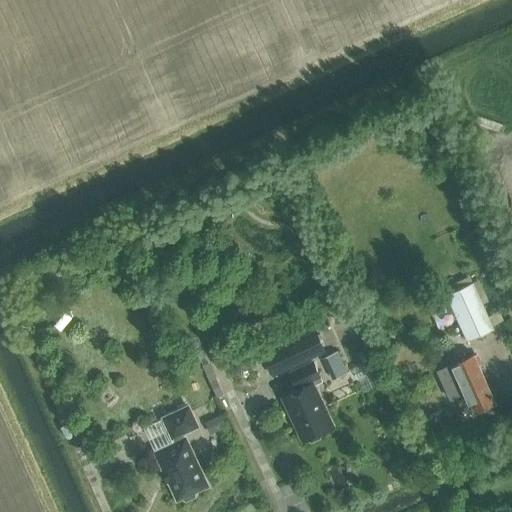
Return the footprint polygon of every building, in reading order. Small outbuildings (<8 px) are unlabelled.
[(467,340),(493,328),(472,283),(446,294),(467,340)] [(314,332),(278,348),(288,369),(324,352),(314,332)] [(438,371),(443,383),(454,378),(467,406),(471,404),(475,413),(495,403),(473,355),(438,371)] [(320,432),(333,427),(313,384),(321,380),(312,362),(290,373),(298,390),(282,398),(303,441),(306,439),(311,442),(320,438),(320,432)] [(216,380),(209,384),(216,397),(223,394),(216,380)] [(195,491),(207,485),(185,438),(184,439),(182,433),(197,426),(188,406),(163,418),(172,437),(173,437),(176,443),(155,452),(163,470),(162,471),(167,481),(168,480),(177,499),(181,498),(186,501),(195,496),(195,491)] [(219,417),(208,422),(213,432),(224,427),(219,417)]
